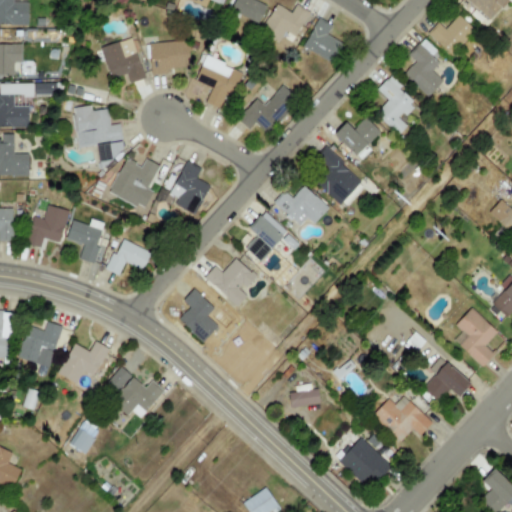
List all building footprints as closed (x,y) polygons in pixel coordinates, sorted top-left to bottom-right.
[(0,0),(0,25),(26,25),(25,0),(0,0)] [(219,0),(184,0),(204,8),(207,0),(218,4),(219,0)] [(231,0),(227,10),(256,24),(264,6),(252,0),(231,0)] [(508,0),(466,0),(486,21),(508,0)] [(306,13),(293,6),(289,12),(273,4),(258,33),(276,43),(282,31),(294,37),(306,13)] [(449,56),(472,30),(455,15),(443,29),(436,23),(425,34),(449,56)] [(330,25),(316,18),(301,48),(329,62),(339,44),(325,36),(330,25)] [(109,80),(125,74),(128,84),(143,78),(128,37),(98,48),(109,80)] [(406,56),(413,62),(401,74),(425,97),(440,81),(430,71),(436,64),(432,60),(438,54),(422,39),(406,56)] [(148,75),(167,74),(167,70),(187,69),(186,42),(147,44),(148,75)] [(20,45),(0,44),(0,75),(11,76),(12,62),(19,62),(20,45)] [(192,81),(209,88),(203,103),(220,111),(237,70),(203,56),(192,81)] [(372,114),(395,135),(404,126),(398,120),(414,103),(386,77),(375,89),(386,100),(372,114)] [(0,127),(27,128),(27,107),(11,107),(11,96),(31,96),(31,84),(0,84),(0,127)] [(265,133),(293,95),(279,85),(263,106),(252,98),(235,121),(247,129),(251,123),(265,133)] [(106,109),(89,111),(88,106),(70,108),(74,146),(120,141),(118,124),(108,125),(106,109)] [(355,157),(378,133),(362,118),(351,130),(343,123),(331,135),(355,157)] [(0,176),(26,176),(27,154),(11,154),(12,135),(0,135),(0,176)] [(98,171),(121,149),(119,142),(93,146),(98,171)] [(314,158),(326,169),(312,183),(337,205),(359,181),(323,148),(314,158)] [(151,191),(145,189),(156,166),(143,159),(139,167),(123,158),(106,193),(142,210),(151,191)] [(172,204),(191,215),(208,186),(194,178),(199,170),(184,162),(166,194),(175,199),(172,204)] [(289,198),(282,192),(271,203),(296,226),(304,218),(311,224),(326,209),(302,185),(289,198)] [(511,221),(511,213),(499,200),(486,213),(504,230),(511,221)] [(59,243),(65,210),(45,206),(42,220),(30,217),(24,245),(38,248),(40,239),(59,243)] [(0,240),(10,241),(10,209),(0,209),(0,240)] [(284,232),(262,212),(246,229),(253,236),(241,249),(256,262),(284,232)] [(90,264),(102,223),(88,219),(86,225),(70,220),(64,240),(81,244),(77,260),(90,264)] [(148,253),(119,238),(104,270),(116,276),(123,262),(139,270),(148,253)] [(219,273),(212,266),(202,278),(234,307),(245,295),(241,291),(253,277),(233,258),(219,273)] [(511,280),(489,303),(504,317),(511,309),(511,280)] [(216,326),(204,316),(211,308),(191,289),(180,301),(187,307),(176,320),(200,343),(216,326)] [(495,332),(469,308),(453,326),(460,332),(451,341),(480,367),(492,354),(482,346),(495,332)] [(0,358),(8,359),(9,312),(0,311),(0,358)] [(24,326),(15,358),(37,365),(35,373),(44,376),(59,326),(44,322),(41,331),(24,326)] [(88,351),(69,344),(56,376),(75,384),(80,371),(93,377),(106,348),(92,342),(88,351)] [(456,397),(467,385),(436,359),(427,370),(433,374),(420,390),(437,404),(449,391),(456,397)] [(129,376),(118,367),(105,383),(116,392),(129,376)] [(162,391),(149,379),(142,388),(131,378),(109,402),(125,417),(131,411),(137,417),(162,391)] [(317,404),(315,386),(294,388),(295,392),(287,393),(288,407),(317,404)] [(430,423),(400,396),(392,405),(386,399),(370,416),(398,442),(410,429),(417,436),(430,423)] [(66,444),(81,454),(97,429),(82,419),(66,444)] [(370,483),(388,467),(360,437),(336,460),(358,484),(365,478),(370,483)] [(18,469),(5,463),(10,453),(0,448),(0,484),(9,489),(18,469)] [(480,482),(488,490),(477,500),(488,511),(494,511),(511,494),(511,488),(493,469),(480,482)] [(246,511),(267,511),(275,508),(265,488),(241,502),(246,511)]
